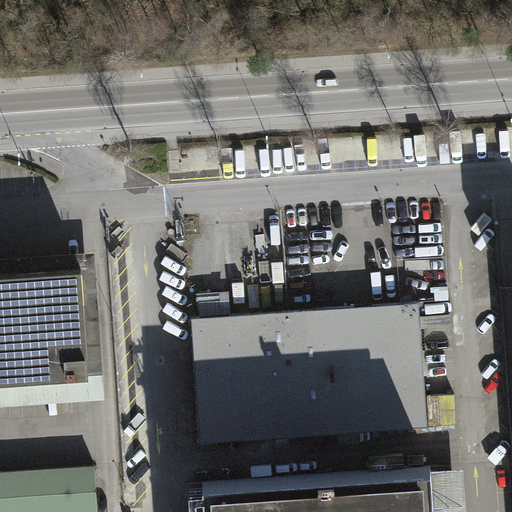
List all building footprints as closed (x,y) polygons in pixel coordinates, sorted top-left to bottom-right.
[(89,373),(0,378),(0,403),(104,396),(94,251),(0,257),(0,272),(81,267),(89,373)] [(81,267),(0,272),(0,378),(89,373),(81,267)] [(418,297),(192,313),(201,432),(426,416),(418,297)] [(0,470),(0,485),(95,478),(94,464),(0,470)] [(434,466),(204,482),(205,511),(436,511),(434,469),(434,466)] [(434,469),(436,511),(467,511),(464,467),(434,469)] [(97,511),(95,478),(0,485),(0,511),(97,511)]
